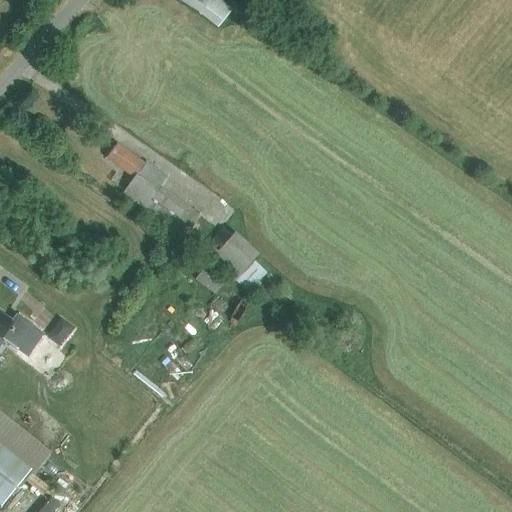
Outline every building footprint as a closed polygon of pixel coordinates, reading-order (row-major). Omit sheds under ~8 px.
[(229,0),(183,0),(183,2),(226,26),(238,5),(229,0)] [(143,209),(140,212),(183,242),(201,216),(159,187),(166,177),(146,163),(144,166),(117,147),(108,159),(135,179),(124,195),(143,209)] [(245,297),(246,295),(248,297),(262,282),(259,280),(267,272),(255,261),(256,259),(222,227),(201,250),(236,281),(232,285),(245,297)] [(214,295),(222,285),(202,270),(195,280),(214,295)] [(286,303),(268,289),(267,288),(259,298),(278,313),(286,303)] [(0,338),(19,352),(20,351),(16,348),(31,326),(17,316),(12,322),(0,313),(0,338)] [(61,319),(54,328),(66,337),(73,327),(61,319)] [(0,444),(0,506),(1,507),(32,470),(0,444)]
